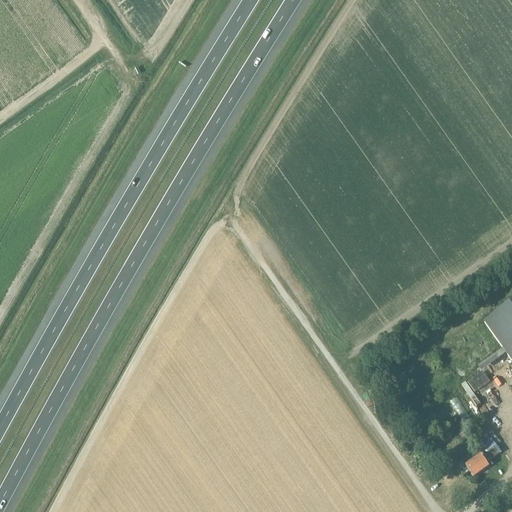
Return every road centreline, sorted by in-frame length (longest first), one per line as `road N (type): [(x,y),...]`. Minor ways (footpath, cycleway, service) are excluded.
road 1 (motorway): [(0,502),(124,277),(294,0)]
road 2 (motorway): [(249,0),(0,425)]
road 3 (unclassified): [(437,511),(234,224)]
road 4 (track): [(105,41),(0,117)]
